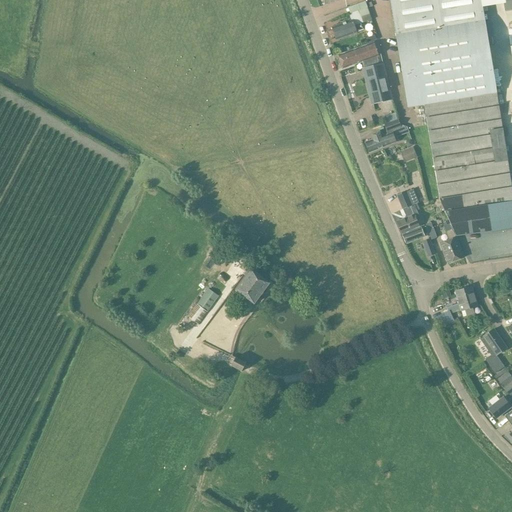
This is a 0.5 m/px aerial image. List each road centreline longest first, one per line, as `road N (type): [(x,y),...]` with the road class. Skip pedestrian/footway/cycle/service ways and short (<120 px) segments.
road 1 (residential): [(413,285),(301,0)]
road 2 (residential): [(413,285),(473,412),(511,457)]
road 3 (unknown): [(511,149),(495,21),(511,4)]
road 4 (unknown): [(373,0),(402,109),(412,120)]
